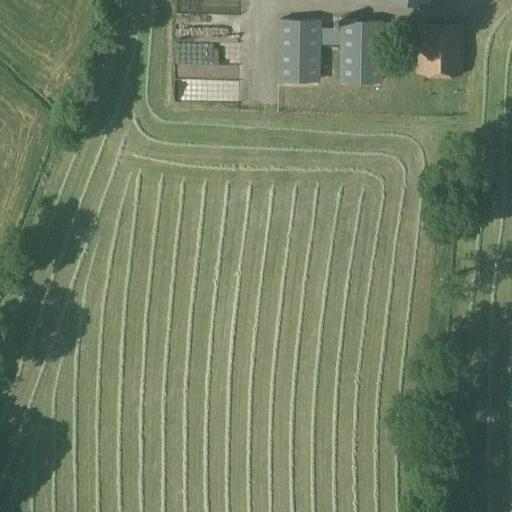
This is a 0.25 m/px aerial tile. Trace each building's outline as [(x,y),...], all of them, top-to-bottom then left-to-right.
[(319,44),(319,28),(319,20),(278,20),(277,81),(319,81),(319,44)] [(341,29),(340,44),(340,82),(381,83),(382,22),(341,21),(341,29)] [(463,23),(417,23),(416,75),(463,75),(463,23)] [(319,28),(319,44),(340,44),(341,29),(319,28)] [(243,48),(242,36),(180,38),(181,59),(198,58),(198,50),(243,48)] [(199,77),(194,92),(218,101),(223,85),(199,77)]
